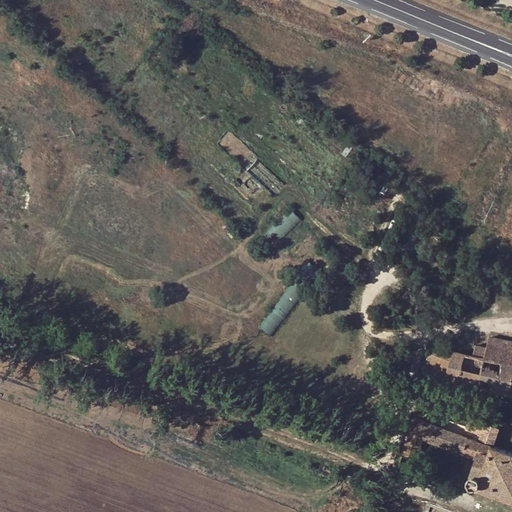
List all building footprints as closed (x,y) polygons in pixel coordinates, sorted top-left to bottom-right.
[(457,384),(511,393),(511,341),(488,337),(486,347),(474,345),(473,355),(453,352),(451,354),(447,364),(462,368),(457,384)] [(430,346),(426,356),(447,364),(451,354),(430,346)] [(447,364),(426,356),(419,373),(442,379),(447,364)] [(462,368),(447,364),(442,379),(457,384),(462,368)] [(487,422),(473,416),(470,423),(484,429),(487,422)] [(477,488),(511,500),(511,450),(495,444),(502,426),(487,422),(484,429),(480,440),(416,418),(402,455),(415,460),(424,438),(478,458),(473,473),(471,473),(470,474),(469,475),(468,476),(468,477),(468,478),(468,480),(468,481),(468,482),(469,483),(470,484),(471,485),(472,485),(474,486),(475,486),(476,485),(477,485),(478,485),(477,488)]
